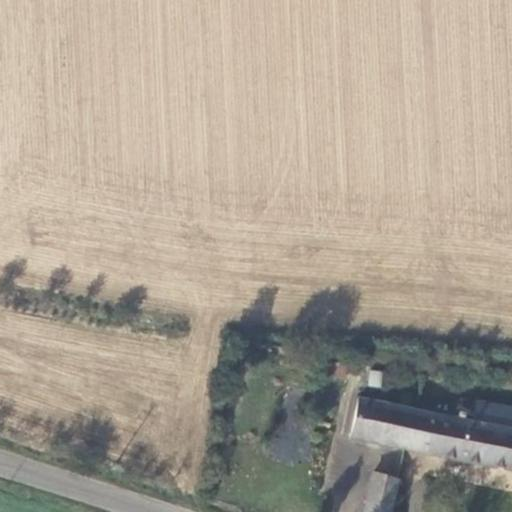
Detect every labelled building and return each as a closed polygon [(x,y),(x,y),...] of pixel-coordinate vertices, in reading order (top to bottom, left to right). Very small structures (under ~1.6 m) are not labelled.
[(343,385),(346,368),(330,365),(328,382),(343,385)] [(376,385),(380,373),(366,370),(364,383),(376,385)] [(350,437),(407,449),(415,410),(356,397),(350,437)] [(459,399),(455,414),(478,419),(482,404),(459,399)] [(454,418),(415,410),(407,449),(511,471),(511,408),(482,404),(478,419),(455,414),(454,418)] [(362,511),(390,511),(398,481),(372,475),(362,511)]
